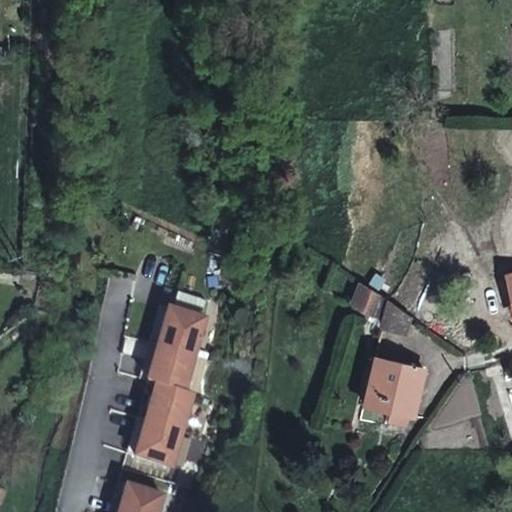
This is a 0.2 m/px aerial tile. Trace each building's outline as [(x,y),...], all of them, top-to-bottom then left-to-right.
[(412,318),(362,283),(350,307),(368,314),(388,323),(387,329),(405,334),(412,318)] [(143,381),(152,383),(162,347),(173,311),(165,309),(154,345),(143,381)] [(173,311),(162,347),(199,358),(210,322),(173,311)] [(162,347),(152,383),(159,386),(188,394),(199,358),(162,347)] [(388,410),(386,420),(406,425),(410,414),(412,415),(423,369),(379,359),(368,405),(388,410)] [(128,456),(137,459),(148,422),(159,386),(152,383),(140,420),(128,456)] [(159,386),(148,422),(185,433),(196,397),(159,386)] [(137,459),(174,470),(185,433),(148,422),(137,459)] [(120,511),(128,488),(119,485),(110,511),(120,511)] [(160,511),(165,499),(128,488),(120,511),(160,511)]
